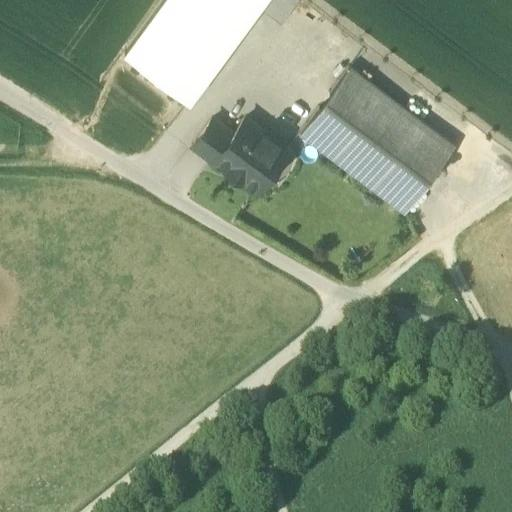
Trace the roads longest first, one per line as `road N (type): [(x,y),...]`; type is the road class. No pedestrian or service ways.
road 1 (track): [(95,511),(351,300),(511,185)]
road 2 (residential): [(123,168),(351,300),(501,349)]
road 3 (unclassified): [(0,92),(123,168)]
road 4 (track): [(438,236),(501,349)]
